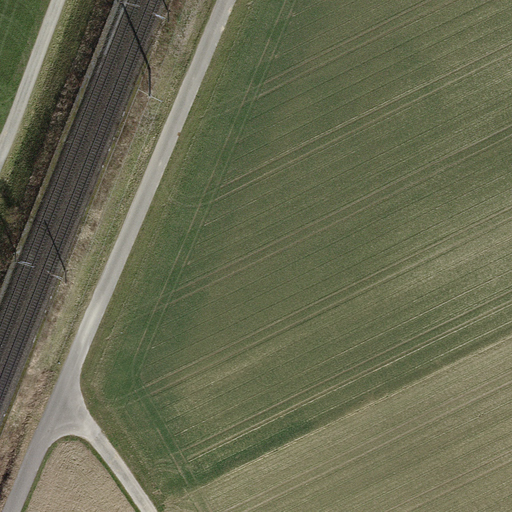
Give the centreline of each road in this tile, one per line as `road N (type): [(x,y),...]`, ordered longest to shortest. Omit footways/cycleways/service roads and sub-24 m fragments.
road 1 (unclassified): [(229,0),(14,511)]
road 2 (track): [(60,0),(0,154)]
road 3 (track): [(62,399),(153,511)]
